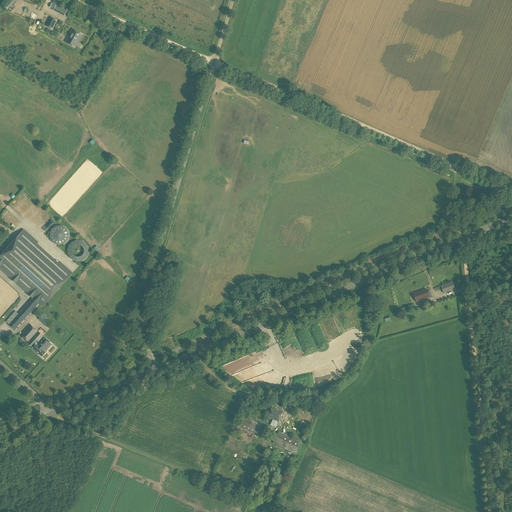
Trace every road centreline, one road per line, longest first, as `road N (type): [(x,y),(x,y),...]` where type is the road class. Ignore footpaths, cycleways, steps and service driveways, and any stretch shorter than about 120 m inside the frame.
road 1 (track): [(71,0),(511,191)]
road 2 (tertiary): [(157,369),(511,218)]
road 3 (unclassified): [(157,369),(141,317),(234,0)]
road 4 (track): [(461,240),(489,511)]
road 5 (unclassified): [(278,511),(52,414)]
